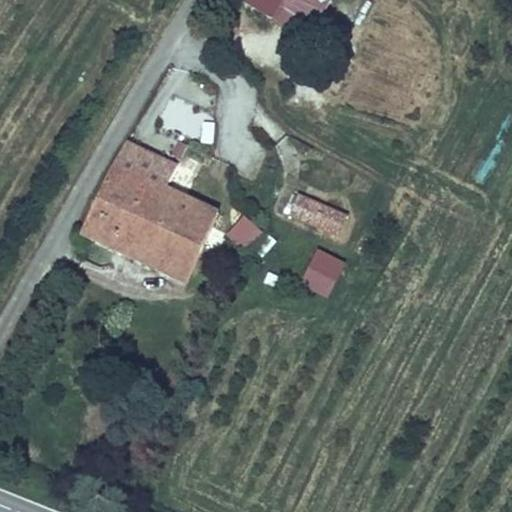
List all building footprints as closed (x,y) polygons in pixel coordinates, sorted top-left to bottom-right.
[(274,26),(281,14),(289,0),(253,0),(248,11),(274,26)] [(289,0),(281,14),(304,27),(320,0),(289,0)] [(144,192),(154,170),(127,157),(122,155),(92,220),(80,240),(187,289),(216,226),(144,192)] [(324,222),(328,202),(301,197),(296,216),(324,222)] [(224,237),(244,256),(264,235),(243,216),(224,237)] [(314,279),(301,308),(323,321),(347,270),(332,262),(339,250),(325,243),(306,276),(314,279)]
